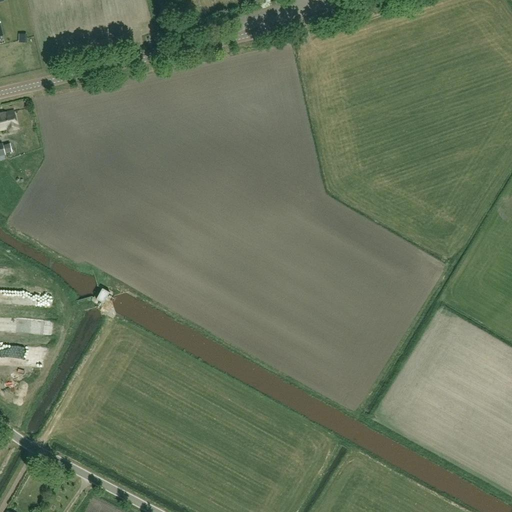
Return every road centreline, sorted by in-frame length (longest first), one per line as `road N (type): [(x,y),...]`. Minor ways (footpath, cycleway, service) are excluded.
road 1 (tertiary): [(0,95),(301,28),(382,0)]
road 2 (unclassified): [(154,511),(20,441),(0,422)]
road 3 (unknown): [(40,452),(110,322)]
